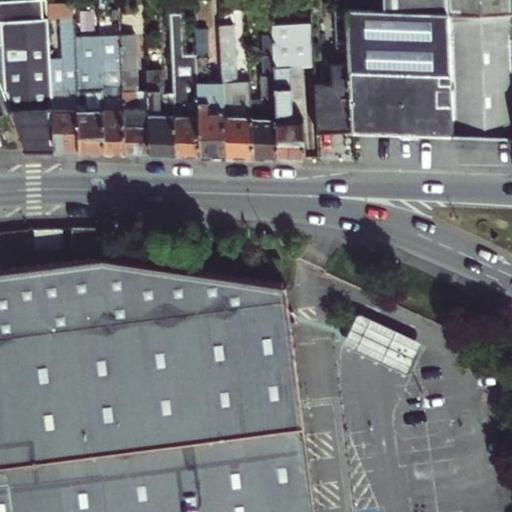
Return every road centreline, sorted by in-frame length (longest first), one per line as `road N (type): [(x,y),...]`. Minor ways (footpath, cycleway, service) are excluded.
road 1 (tertiary): [(276,195),(0,191)]
road 2 (tertiary): [(276,195),(362,212),(511,276)]
road 3 (tertiary): [(511,191),(385,187),(276,195)]
